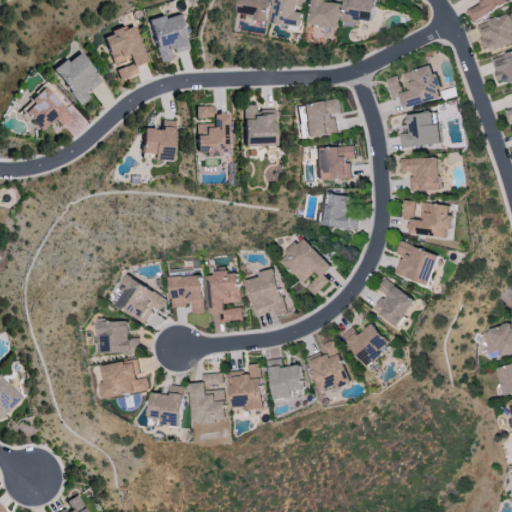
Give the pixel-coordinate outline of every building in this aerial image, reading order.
[(269,19),(271,0),(242,0),(240,15),(269,19)] [(276,0),(273,22),(302,27),(305,0),(276,0)] [(341,3),(327,1),(327,0),(312,0),(309,24),(339,27),(341,3)] [(375,0),(345,0),(343,25),(354,26),(355,19),(373,21),(375,0)] [(479,0),(481,3),(466,10),(472,21),(508,3),(506,0),(479,0)] [(491,50),(511,43),(511,23),(509,13),(475,24),(482,47),(489,45),(491,50)] [(158,63),(173,60),(172,53),(187,50),(180,15),(163,18),(162,16),(148,19),(158,63)] [(146,62),(133,25),(101,36),(112,64),(129,59),(131,64),(114,70),(118,81),(138,74),(135,66),(146,62)] [(78,106),(89,98),(86,93),(101,82),(79,51),(52,70),(78,106)] [(511,80),(511,51),(492,58),(500,84),(511,80)] [(403,108),(440,97),(438,88),(439,88),(432,64),(399,73),(400,74),(386,78),(392,99),(400,97),(403,108)] [(60,126),(71,116),(44,87),(20,109),(40,131),(53,119),(60,126)] [(301,103),(305,137),(336,133),(334,113),(341,112),(339,98),(301,103)] [(274,109),(255,110),(254,105),(242,105),(243,146),(275,145),(274,109)] [(194,124),(195,153),(204,152),(204,155),(227,155),(227,113),(213,113),(213,106),(194,106),(194,118),(211,118),(211,124),(194,124)] [(401,147),(441,143),(439,123),(434,124),(433,111),(407,114),(409,132),(400,133),(401,147)] [(153,160),(172,161),(174,121),(161,121),(160,129),(142,129),(141,154),(153,154),(153,160)] [(313,147),(315,180),(351,178),(350,159),(355,159),(354,146),(313,147)] [(400,158),(401,171),(409,171),(410,190),(440,189),(439,157),(400,158)] [(351,196),(326,192),(324,205),(320,205),(317,223),(356,229),(358,214),(349,213),(351,196)] [(448,236),(450,204),(422,202),(421,219),(414,218),(415,200),(403,199),(401,219),(408,219),(407,234),(448,236)] [(333,266),(306,236),(281,259),(302,282),(315,270),(319,275),(306,286),(314,295),(330,281),(324,274),(333,266)] [(394,273),(428,284),(439,254),(400,241),(396,252),(401,254),(394,273)] [(247,280),(255,312),(274,307),(276,314),(289,311),(277,268),(261,272),(262,276),(247,280)] [(206,275),(210,314),(223,313),(224,320),(243,319),(242,307),(225,308),(225,302),(241,301),(238,270),(214,272),(214,275),(206,275)] [(167,298),(128,275),(120,287),(123,289),(114,304),(145,323),(154,307),(160,311),(167,298)] [(170,276),(171,306),(191,305),(191,313),(204,312),(202,275),(170,276)] [(415,300),(385,278),(377,288),(383,293),(372,309),(396,326),(415,300)] [(138,338),(129,338),(128,319),(98,320),(99,353),(138,352),(138,338)] [(511,321),(481,330),(488,353),(497,350),(499,356),(511,352),(511,321)] [(366,367),(382,354),(378,350),(388,343),(373,323),(358,334),(352,327),(341,335),(366,367)] [(320,392),(350,380),(334,339),(322,344),(325,352),(307,359),(320,392)] [(104,398),(149,389),(146,375),(140,376),(137,358),(101,365),(105,381),(101,382),(104,398)] [(511,362),(496,367),(504,396),(511,393),(511,362)] [(260,363),(247,364),(247,371),(229,372),(231,407),(247,406),(247,409),(263,408),(260,363)] [(269,367),(273,400),(293,397),(292,390),(304,389),(301,364),(269,367)] [(193,424),(217,422),(217,419),(226,418),(224,389),(206,390),(206,384),(223,383),(222,372),(201,374),(202,382),(190,383),(193,424)] [(0,419),(22,397),(0,376),(0,419)] [(151,392),(148,417),(161,418),(161,424),(180,426),(184,386),(171,384),(170,394),(151,392)] [(86,511),(78,495),(62,502),(66,509),(58,511),(86,511)]
